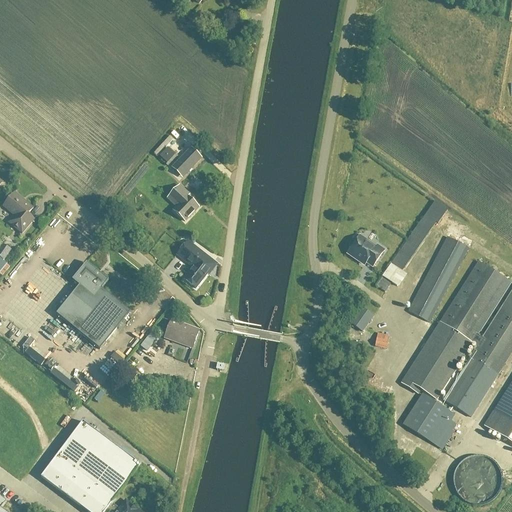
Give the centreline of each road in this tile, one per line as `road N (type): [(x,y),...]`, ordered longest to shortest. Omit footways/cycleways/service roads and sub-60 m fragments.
road 1 (unclassified): [(305,345),(319,297),(314,207),(351,0)]
road 2 (unclassified): [(214,324),(271,0)]
road 3 (unclassified): [(214,324),(0,143)]
road 4 (unclassified): [(435,511),(328,412),(303,373),(305,345)]
